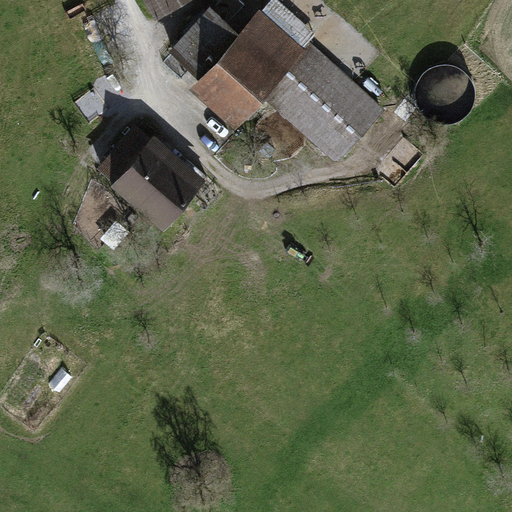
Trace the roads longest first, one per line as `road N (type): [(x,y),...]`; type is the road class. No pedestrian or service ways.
road 1 (track): [(193,148),(231,185),(264,191),(355,167),(409,107)]
road 2 (residential): [(126,0),(193,148)]
